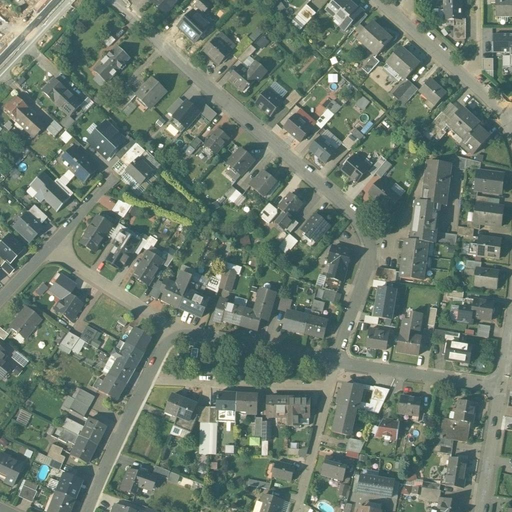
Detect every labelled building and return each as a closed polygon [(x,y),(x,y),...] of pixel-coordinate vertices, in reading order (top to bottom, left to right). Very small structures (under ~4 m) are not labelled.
[(156,0),(153,3),(165,15),(179,0),(156,0)] [(211,6),(204,0),(199,0),(195,5),(204,14),(211,6)] [(346,0),(335,0),(327,9),(328,10),(329,9),(343,22),(344,22),(343,23),(344,24),(353,13),(357,16),(361,11),(357,7),(356,9),(346,0)] [(460,0),(444,0),(445,11),(461,11),(460,0)] [(511,0),(490,0),(491,4),(495,4),(495,18),(509,18),(509,16),(511,15),(511,0)] [(316,14),(306,5),(297,16),(307,24),(316,14)] [(357,16),(350,24),(351,25),(356,29),(367,16),(361,11),(357,16)] [(461,11),(445,11),(445,27),(453,27),(453,19),(461,19),(461,11)] [(353,13),(344,24),(343,23),(344,22),(343,22),(339,26),(345,32),(351,25),(350,24),(357,16),(353,13)] [(198,22),(192,16),(180,28),(194,41),(206,28),(199,21),(198,22)] [(391,41),(372,23),(358,39),(360,37),(369,45),(367,47),(377,56),(391,41)] [(251,37),(256,41),(260,35),(255,32),(251,37)] [(235,47),(221,34),(216,39),(230,53),(235,47)] [(110,47),(117,40),(112,35),(105,42),(110,47)] [(511,35),(492,35),(492,53),(510,53),(511,53),(511,35)] [(235,47),(230,53),(231,53),(230,54),(237,60),(251,45),(253,43),(246,36),(235,47)] [(264,49),(271,42),(264,36),(258,44),(264,49)] [(230,53),(216,39),(205,52),(219,66),(230,54),(231,53),(230,53)] [(251,45),(237,60),(243,65),(257,50),(252,47),(251,45)] [(117,47),(94,71),(107,84),(130,59),(117,47)] [(419,65),(400,48),(387,63),(400,74),(406,79),(419,65)] [(373,57),(362,70),(368,75),(379,62),(373,57)] [(493,59),(482,59),(482,71),(493,71),(493,59)] [(400,74),(387,63),(386,65),(383,68),(396,79),(400,74)] [(266,72),(258,65),(250,75),(257,80),(256,81),(257,82),(266,72)] [(250,75),(240,66),(228,80),(242,92),(248,86),(250,88),(256,81),(257,80),(250,75)] [(339,82),(339,74),(330,74),(330,82),(339,82)] [(66,90),(54,79),(42,92),(54,103),(66,91),(66,90)] [(152,79),(136,96),(149,109),(166,92),(152,79)] [(446,95),(430,80),(419,92),(435,106),(446,95)] [(401,85),(392,95),(398,101),(403,97),(413,85),(408,81),(403,86),(401,85)] [(413,85),(403,97),(408,101),(418,90),(413,85)] [(269,88),(256,104),(271,117),(282,103),(274,97),(276,94),(269,88)] [(81,105),(66,91),(54,103),(70,117),(81,105)] [(297,93),(284,106),(289,111),(302,98),(297,93)] [(125,96),(116,106),(122,112),(132,102),(125,96)] [(365,110),(371,102),(363,96),(357,104),(365,110)] [(15,97),(3,109),(15,121),(25,110),(27,109),(15,97)] [(328,108),(336,114),(342,107),(335,101),(328,108)] [(199,113),(187,103),(174,117),(186,127),(199,113)] [(201,112),(211,122),(218,115),(207,105),(201,112)] [(479,124),(462,109),(451,121),(448,124),(450,126),(465,140),(477,127),(479,124)] [(25,110),(15,121),(27,131),(30,127),(31,128),(37,121),(25,110)] [(333,116),(327,111),(323,115),(329,120),(333,116)] [(451,121),(442,113),(426,130),(438,141),(445,133),(444,133),(450,126),(448,124),(451,121)] [(323,115),(315,124),(321,129),(329,120),(323,115)] [(311,130),(295,116),(284,128),(300,143),(311,130)] [(37,121),(31,128),(30,127),(27,131),(33,137),(42,127),(37,121)] [(54,121),(46,129),(55,137),(63,129),(54,121)] [(106,123),(94,135),(94,136),(88,142),(100,153),(105,147),(113,153),(125,141),(124,140),(106,123)] [(465,140),(460,145),(469,153),(470,153),(473,155),(489,137),(477,127),(465,140)] [(219,130),(205,146),(215,155),(229,139),(219,130)] [(61,137),(67,143),(73,137),(68,131),(61,137)] [(351,134),(342,144),(349,151),(359,141),(351,134)] [(125,141),(113,153),(112,153),(120,160),(136,143),(128,136),(124,140),(125,141)] [(81,146),(72,138),(66,145),(74,152),(76,150),(81,146)] [(197,138),(190,146),(194,150),(201,142),(197,138)] [(336,152),(320,138),(310,150),(325,164),(336,152)] [(136,143),(120,160),(128,169),(129,169),(138,159),(145,152),(136,143)] [(74,152),(66,145),(61,150),(66,156),(60,163),(68,171),(70,169),(80,159),(77,156),(75,155),(76,150),(74,152)] [(254,161),(241,149),(227,165),(241,177),(254,161)] [(160,165),(145,152),(138,159),(153,172),(156,168),(160,165)] [(355,155),(342,171),(351,178),(358,183),(369,170),(362,164),(363,163),(355,155)] [(467,160),(450,155),(448,166),(451,166),(455,167),(455,168),(460,169),(460,170),(465,171),(466,168),(467,160)] [(80,159),(70,169),(77,175),(76,176),(84,184),(97,171),(82,156),(80,159)] [(129,169),(128,169),(143,183),(153,172),(138,159),(129,169)] [(481,163),(467,160),(466,168),(480,169),(481,163)] [(381,168),(375,175),(381,179),(391,166),(386,162),(381,168)] [(448,166),(428,163),(427,164),(428,164),(423,202),(422,202),(417,201),(417,202),(439,205),(445,206),(445,205),(450,167),(451,166),(448,166)] [(377,164),(369,173),(373,177),(375,175),(381,168),(377,164)] [(128,169),(121,177),(135,190),(140,185),(141,185),(143,183),(128,169),(129,169),(128,169)] [(42,172),(28,186),(29,187),(37,194),(33,197),(40,204),(43,200),(56,212),(56,213),(57,213),(70,199),(70,198),(54,183),(43,173),(43,172),(42,172)] [(264,172),(257,181),(255,180),(249,187),(263,198),(276,182),(264,172)] [(504,175),(476,172),(475,182),(476,182),(475,190),(475,191),(478,191),(502,194),(504,175)] [(73,194),(58,179),(54,183),(70,198),(73,194)] [(392,193),(378,181),(368,193),(375,199),(376,198),(383,203),(392,193)] [(231,186),(224,194),(229,198),(236,190),(231,186)] [(475,190),(463,189),(462,195),(477,197),(478,191),(475,191),(475,190)] [(236,190),(229,198),(234,203),(241,194),(236,190)] [(399,199),(392,193),(383,203),(390,210),(399,199)] [(302,204),(290,194),(278,209),(284,214),(290,219),(291,218),(302,204)] [(477,197),(476,204),(488,206),(489,199),(477,197)] [(132,206),(119,201),(112,211),(123,219),(132,206)] [(439,205),(417,202),(414,221),(412,221),(411,226),(413,227),(411,241),(427,244),(433,244),(435,232),(439,205)] [(269,204),(259,216),(269,224),(277,214),(277,210),(269,204)] [(488,206),(476,204),(474,214),(475,214),(474,223),(473,222),(473,223),(480,224),(501,227),(504,208),(488,206)] [(39,211),(34,206),(28,212),(33,217),(39,211)] [(39,211),(33,217),(28,212),(26,214),(39,227),(47,218),(39,211)] [(25,214),(18,222),(21,224),(15,230),(29,243),(41,229),(39,227),(26,214),(25,214)] [(284,214),(276,224),(284,231),(293,220),(291,218),(290,219),(284,214)] [(329,227),(315,215),(302,231),(316,243),(329,227)] [(97,216),(91,226),(91,227),(80,244),(95,253),(112,226),(97,216)] [(293,220),(284,231),(289,235),(298,224),(293,220)] [(480,224),(473,223),(473,222),(468,222),(467,228),(474,229),(479,230),(480,224)] [(119,225),(111,238),(116,241),(122,232),(124,233),(126,229),(119,225)] [(467,228),(458,227),(457,235),(473,238),(474,229),(467,228)] [(116,241),(114,245),(116,246),(117,246),(131,255),(133,252),(138,243),(137,242),(124,233),(122,232),(116,241)] [(457,235),(435,232),(433,244),(455,247),(457,235)] [(289,235),(282,243),(290,250),(298,242),(289,235)] [(6,238),(0,244),(0,256),(8,264),(21,251),(6,238)] [(138,243),(133,252),(138,256),(147,242),(140,238),(137,242),(138,243)] [(501,241),(478,238),(477,246),(469,245),(468,255),(499,259),(501,241)] [(411,241),(406,241),(402,266),(424,269),(427,244),(411,241)] [(131,255),(117,246),(116,246),(107,261),(111,263),(110,266),(116,270),(118,268),(121,270),(131,255)] [(351,252),(333,247),(328,263),(331,264),(347,268),(351,252)] [(156,257),(148,252),(142,261),(143,262),(143,261),(151,266),(156,257)] [(174,258),(164,252),(159,259),(163,262),(162,265),(167,268),(174,258)] [(159,259),(156,257),(151,266),(158,270),(162,265),(158,262),(159,259)] [(151,266),(143,261),(143,262),(133,277),(148,287),(158,270),(151,266)] [(481,263),(466,261),(465,269),(476,271),(476,269),(480,269),(481,263)] [(240,274),(242,267),(229,263),(227,269),(240,274)] [(347,268),(331,264),(328,278),(341,282),(343,283),(347,268)] [(184,266),(182,272),(192,275),(194,269),(184,266)] [(424,269),(402,266),(400,279),(422,281),(424,269)] [(378,268),(373,281),(382,282),(383,269),(378,268)] [(480,269),(476,269),(476,271),(474,285),(482,286),(481,288),(497,290),(499,272),(480,269)] [(396,271),(389,270),(388,283),(394,284),(396,271)] [(236,275),(225,271),(219,289),(231,292),(236,275)] [(222,278),(211,273),(205,288),(217,293),(222,278)] [(183,274),(177,287),(165,282),(164,284),(161,291),(162,291),(166,293),(162,303),(170,306),(171,304),(179,308),(187,291),(191,282),(192,279),(183,274)] [(328,278),(326,277),(323,289),(326,290),(337,294),(341,282),(328,278)] [(68,290),(53,279),(46,290),(61,301),(65,294),(68,290)] [(158,281),(148,296),(158,301),(162,291),(161,291),(164,284),(158,281)] [(191,282),(187,291),(179,308),(180,309),(180,308),(201,318),(209,301),(208,301),(197,296),(201,286),(191,282)] [(397,306),(399,291),(379,288),(376,302),(397,306)] [(276,295),(261,290),(254,313),(261,315),(261,314),(262,315),(260,320),(268,322),(271,311),(274,303),(273,303),(276,295)] [(337,294),(326,290),(323,300),(337,304),(341,295),(337,294)] [(463,293),(447,291),(447,298),(462,300),(463,293)] [(81,305),(65,294),(61,301),(63,302),(56,312),(70,322),(81,305)] [(494,303),(474,300),(473,301),(466,300),(463,302),(462,308),(460,307),(458,323),(472,325),(473,318),(491,321),(494,303)] [(244,310),(227,305),(228,303),(220,301),(214,321),(221,323),(222,321),(239,327),(239,326),(244,310)] [(325,304),(314,301),(309,318),(319,320),(322,310),(323,310),(325,304)] [(394,320),(397,306),(376,302),(374,317),(394,320)] [(26,309),(18,319),(17,318),(9,328),(16,334),(15,334),(16,335),(19,332),(26,338),(40,320),(26,309)] [(437,310),(430,309),(427,326),(434,327),(437,310)] [(254,313),(244,310),(239,326),(240,326),(240,327),(256,332),(257,332),(260,320),(262,315),(261,314),(261,315),(254,313)] [(309,318),(288,313),(284,330),(305,335),(309,318)] [(422,316),(408,314),(407,322),(403,321),(401,335),(409,336),(410,330),(419,332),(422,316)] [(319,320),(309,318),(305,335),(308,336),(314,338),(314,337),(323,339),(328,322),(319,320)] [(490,327),(478,325),(476,337),(488,339),(490,327)] [(97,333),(86,326),(82,333),(93,339),(94,338),(97,333)] [(151,339),(134,329),(132,332),(134,334),(131,339),(129,338),(124,345),(142,355),(151,339)] [(389,333),(369,330),(368,340),(367,347),(386,351),(389,333)] [(440,331),(434,330),(432,342),(439,343),(440,331)] [(59,344),(66,334),(62,332),(55,341),(59,344)] [(460,335),(446,332),(444,344),(448,344),(448,343),(454,344),(455,342),(458,342),(460,335)] [(79,339),(68,333),(59,345),(70,351),(79,339)] [(93,339),(82,333),(79,339),(89,345),(93,339)] [(401,335),(400,335),(397,352),(419,356),(421,339),(409,336),(401,335)] [(124,345),(119,342),(115,350),(114,350),(110,357),(133,370),(142,355),(124,345)] [(454,344),(448,343),(448,344),(445,360),(469,364),(472,347),(454,344)] [(9,368),(0,360),(5,354),(0,349),(0,378),(0,379),(9,368)] [(28,362),(16,352),(11,359),(23,368),(28,362)] [(133,370),(110,357),(106,365),(112,368),(113,369),(109,377),(124,386),(133,370)] [(207,364),(197,363),(196,371),(206,372),(207,364)] [(107,376),(103,383),(97,379),(92,388),(115,401),(124,386),(109,377),(107,376)] [(357,388),(344,385),(339,406),(356,410),(358,410),(363,390),(363,389),(357,388)] [(389,391),(374,387),(373,392),(371,400),(383,403),(389,391)] [(94,398),(80,390),(74,400),(88,408),(94,398)] [(237,395),(218,394),(217,408),(218,408),(217,422),(218,422),(235,423),(235,427),(235,426),(236,420),(236,419),(237,395)] [(258,396),(237,395),(236,419),(236,420),(245,420),(247,415),(257,416),(258,396)] [(184,401),(172,396),(165,412),(166,413),(167,411),(173,413),(173,415),(177,417),(184,401)] [(421,400),(401,397),(399,414),(418,417),(421,400)] [(288,399),(267,398),(267,418),(276,418),(276,416),(287,416),(287,419),(288,419),(288,399)] [(310,399),(288,399),(288,419),(288,427),(299,427),(299,416),(309,416),(310,399)] [(88,408),(74,400),(69,410),(83,418),(88,408)] [(197,405),(184,401),(177,417),(178,417),(179,415),(185,418),(184,420),(190,422),(193,413),(196,406),(197,405)] [(475,404),(459,402),(457,412),(456,412),(454,421),(470,424),(472,424),(475,404)] [(210,408),(199,407),(196,406),(193,413),(198,416),(196,421),(201,423),(200,424),(209,424),(210,408)] [(356,410),(339,406),(332,433),(350,437),(356,410)] [(217,408),(210,408),(209,424),(209,426),(210,426),(218,427),(218,422),(217,422),(218,408),(217,408)] [(27,425),(32,414),(22,409),(17,420),(27,425)] [(166,413),(165,412),(162,420),(174,425),(177,417),(173,415),(166,413)] [(185,418),(179,415),(178,417),(177,417),(174,425),(173,427),(182,431),(191,434),(196,421),(198,416),(193,413),(190,422),(184,420),(185,418)] [(83,430),(79,437),(95,446),(105,428),(88,419),(83,430)] [(454,421),(442,419),(439,439),(453,441),(467,443),(470,424),(454,421)] [(386,422),(382,422),(379,428),(375,436),(375,437),(397,440),(399,424),(392,423),(393,422),(386,421),(386,422)] [(209,424),(200,424),(199,454),(208,455),(210,426),(209,426),(209,424)] [(83,430),(74,426),(70,433),(79,438),(79,437),(83,430)] [(379,428),(373,426),(370,433),(375,436),(379,428)] [(182,431),(173,427),(170,434),(175,436),(180,436),(182,431)] [(70,433),(63,429),(58,440),(65,443),(66,441),(75,446),(79,438),(70,433)] [(75,446),(70,456),(86,465),(95,446),(79,437),(79,438),(75,446)] [(365,442),(349,439),(346,451),(347,452),(358,454),(360,454),(365,442)] [(453,441),(439,439),(438,446),(441,447),(452,449),(453,441)] [(62,449),(52,445),(49,451),(59,455),(62,449)] [(452,449),(441,447),(440,453),(451,455),(452,449)] [(59,455),(49,451),(46,457),(52,460),(52,459),(62,464),(64,458),(63,457),(59,455)] [(22,465),(0,454),(0,473),(7,476),(3,483),(12,487),(22,465)] [(338,461),(326,457),(321,476),(343,481),(348,463),(346,463),(347,460),(339,458),(338,461)] [(62,464),(52,459),(52,460),(49,465),(59,470),(62,464)] [(467,461),(450,459),(449,469),(450,470),(448,477),(448,478),(464,480),(467,462),(467,461)] [(295,468),(276,463),(272,477),(291,482),(295,468)] [(170,472),(155,466),(152,474),(167,479),(170,472)] [(65,475),(73,476),(74,468),(66,468),(65,475)] [(144,476),(128,470),(124,481),(123,481),(120,490),(137,496),(140,489),(144,476)] [(81,481),(63,474),(55,493),(74,500),(81,481)] [(154,477),(145,474),(144,476),(140,489),(141,488),(149,491),(154,477)] [(350,485),(352,477),(346,475),(343,483),(350,485)] [(464,480),(448,478),(448,477),(441,476),(440,485),(463,488),(464,480)] [(362,477),(359,493),(392,499),(394,482),(362,477)] [(269,488),(270,483),(250,479),(249,485),(269,488)] [(440,485),(423,482),(422,488),(439,491),(440,485)] [(348,487),(341,485),(339,496),(345,497),(348,487)] [(36,492),(23,486),(18,497),(31,503),(36,492)] [(422,488),(420,488),(419,496),(439,500),(441,491),(439,491),(422,488)] [(68,511),(74,500),(55,493),(58,494),(50,511),(68,511)] [(283,501),(264,495),(261,503),(265,504),(262,511),(280,511),(282,506),(283,502),(283,501)] [(459,511),(461,503),(443,500),(440,511),(439,511),(438,511),(459,511)]
